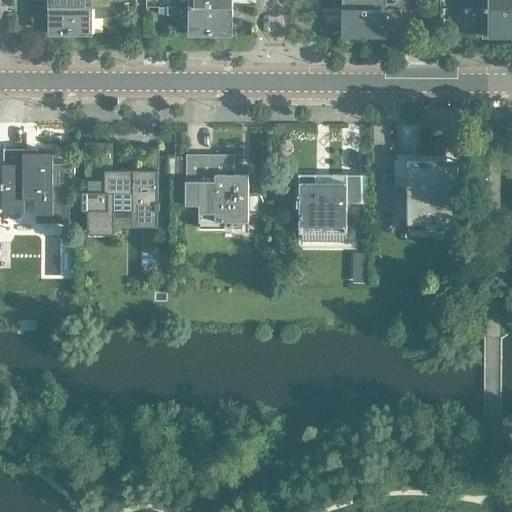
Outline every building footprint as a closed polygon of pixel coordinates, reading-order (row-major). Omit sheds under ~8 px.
[(386,3),(385,0),(345,0),(346,8),(410,8),(410,0),(407,0),(396,0),(395,4),(386,3)] [(511,8),(511,0),(485,0),(486,4),(476,4),(474,0),(462,0),(462,8),(511,8)] [(91,33),(92,11),(101,11),(103,15),(116,15),(116,7),(52,7),(52,33),(91,33)] [(232,34),(232,8),(168,7),(168,15),(180,15),(182,12),(192,12),(192,34),(232,34)] [(385,35),(385,12),(395,12),(397,16),(410,16),(410,8),(346,8),(346,34),(385,35)] [(511,35),(511,8),(462,8),(462,16),(474,16),(476,13),(486,13),(485,35),(511,35)] [(159,201),(159,148),(156,148),(156,150),(135,150),(135,148),(132,148),(132,170),(132,169),(113,169),(113,143),(85,142),(85,145),(87,145),(87,156),(86,156),(86,178),(85,178),(85,180),(89,180),(89,191),(83,191),(83,210),(89,210),(89,217),(89,226),(89,234),(113,234),(113,226),(113,217),(113,210),(132,210),(132,217),(132,226),(159,226),(159,217),(159,210),(161,210),(161,201),(159,201)] [(54,214),(54,153),(24,153),(24,149),(4,149),(4,182),(2,182),(2,189),(4,189),(4,211),(17,211),(17,198),(37,198),(37,214),(54,214)] [(249,193),(249,174),(217,174),(217,154),(187,154),(187,163),(179,163),(178,179),(187,179),(187,182),(200,182),(200,228),(226,228),(226,221),(249,221),(249,213),(255,213),(257,213),(259,212),(260,211),(261,209),(262,208),(263,206),(263,204),(263,203),(263,201),(263,200),(262,198),(262,197),(260,196),(259,195),(258,194),(257,193),(255,193),(249,193)] [(458,224),(459,160),(395,159),(395,189),(408,189),(408,223),(426,224),(426,226),(440,227),(440,224),(458,224)] [(363,203),(362,175),(346,175),(346,183),(317,182),(317,174),(299,174),(298,207),(301,207),(301,226),(348,227),(348,203),(363,203)]
